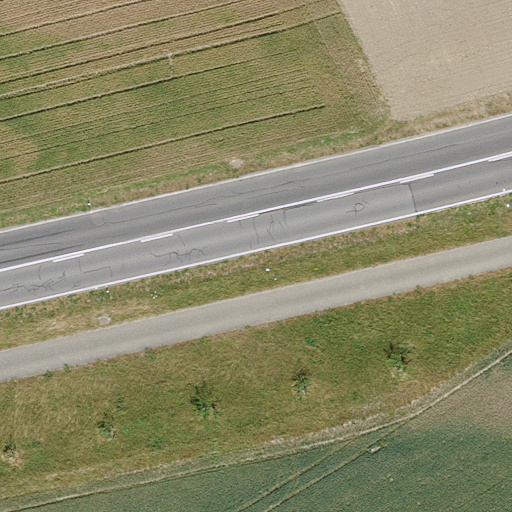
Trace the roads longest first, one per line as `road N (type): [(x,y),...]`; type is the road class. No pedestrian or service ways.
road 1 (primary): [(0,272),(511,149)]
road 2 (track): [(0,369),(511,254)]
